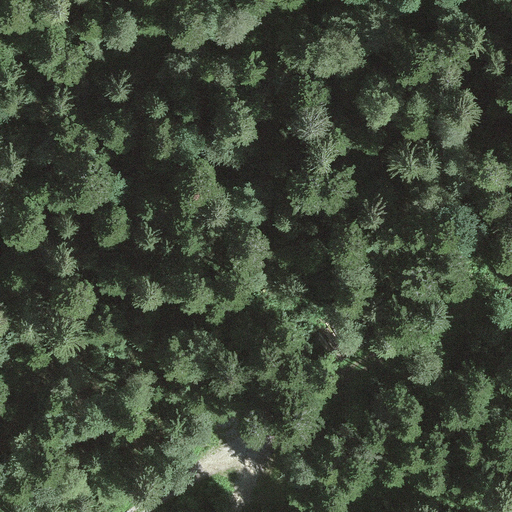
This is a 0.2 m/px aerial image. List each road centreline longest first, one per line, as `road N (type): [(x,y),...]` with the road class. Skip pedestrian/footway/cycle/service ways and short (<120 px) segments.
road 1 (track): [(130,511),(414,337),(511,289)]
road 2 (track): [(0,84),(163,37),(371,0)]
